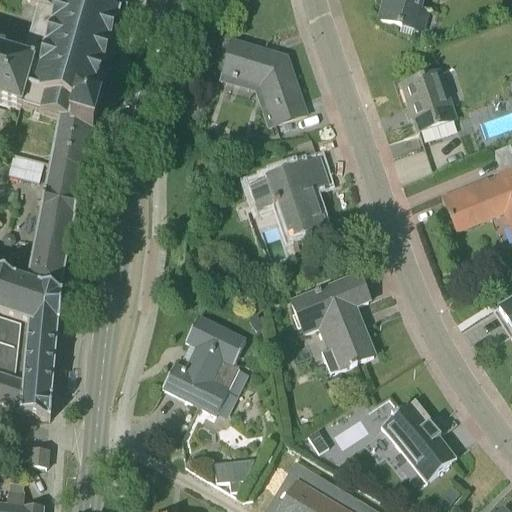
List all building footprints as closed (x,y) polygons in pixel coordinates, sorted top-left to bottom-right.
[(49,168),(85,177),(93,134),(94,131),(98,118),(99,112),(99,109),(129,4),(126,0),(25,0),(24,4),(39,8),(25,55),(26,55),(24,62),(25,63),(19,82),(10,80),(7,88),(24,92),(19,111),(58,122),(49,168)] [(379,23),(413,33),(422,0),(391,0),(390,6),(384,4),(379,23)] [(232,45),(220,85),(221,86),(223,79),(254,87),(257,80),(268,83),(275,103),(265,106),(259,108),(268,132),(307,118),(287,61),(274,58),(272,62),(264,60),(265,55),(232,45)] [(0,105),(19,111),(24,92),(7,88),(10,80),(19,82),(25,63),(24,62),(0,55),(0,105)] [(437,76),(402,88),(416,137),(453,125),(437,76)] [(299,164),(315,159),(310,144),(295,148),(299,164)] [(264,184),(249,188),(255,207),(275,201),(278,209),(289,243),(324,231),(314,201),(310,202),(307,194),(326,188),(318,165),(264,184)] [(85,177),(49,168),(27,286),(0,278),(0,318),(19,324),(26,326),(27,325),(39,326),(39,322),(47,323),(46,327),(56,328),(57,327),(59,327),(61,297),(60,297),(83,181),(84,180),(84,179),(85,177)] [(456,236),(504,217),(511,236),(511,172),(501,177),(501,178),(466,192),(442,202),(441,201),(440,201),(450,224),(451,223),(456,236)] [(321,358),(329,379),(355,368),(373,360),(362,332),(359,333),(353,320),(356,318),(354,312),(368,306),(358,280),(291,308),(302,334),(317,328),(328,354),(321,358)] [(511,303),(498,312),(511,334),(511,303)] [(0,410),(12,414),(14,385),(22,387),(26,326),(0,318),(0,410)] [(245,345),(215,330),(197,321),(185,346),(197,352),(186,375),(174,369),(162,394),(215,420),(239,371),(233,368),(245,345)] [(14,385),(12,414),(42,423),(50,424),(52,402),(50,401),(50,395),(53,395),(53,393),(51,392),(52,377),(55,377),(55,375),(52,374),(54,359),(56,359),(57,356),(54,356),(55,340),(58,341),(58,338),(56,338),(56,328),(46,327),(47,323),(39,322),(39,326),(27,325),(26,326),(22,387),(14,385)] [(415,404),(381,432),(426,488),(456,463),(431,433),(435,430),(415,404)] [(319,458),(330,451),(320,435),(309,442),(319,458)] [(24,471),(46,473),(48,455),(25,453),(24,471)] [(240,486),(246,486),(256,464),(234,467),(237,487),(230,488),(232,498),(242,497),(240,486)] [(370,511),(295,466),(267,511),(370,511)] [(233,485),(232,470),(217,472),(219,487),(233,485)] [(453,490),(447,498),(456,506),(463,499),(453,490)] [(0,511),(26,511),(22,511),(23,497),(9,495),(7,510),(0,510),(0,511)]
